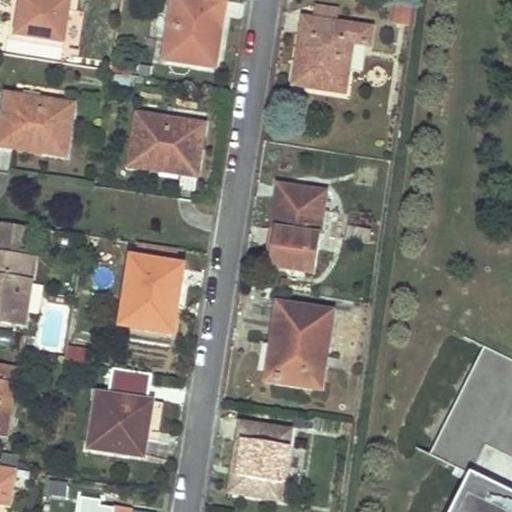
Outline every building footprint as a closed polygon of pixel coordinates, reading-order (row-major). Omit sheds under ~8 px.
[(22,0),(22,2),(28,3),(23,37),(64,44),(70,0),(22,0)] [(223,0),(172,0),(164,60),(215,68),(219,45),(216,44),(223,0)] [(28,3),(22,2),(17,36),(23,37),(28,3)] [(393,3),(392,23),(409,24),(410,4),(393,3)] [(372,28),(307,18),(301,62),(296,62),(293,85),(345,93),(353,43),(368,45),(372,28)] [(2,123),(0,133),(0,143),(43,150),(43,154),(66,157),(74,105),(6,94),(2,123)] [(202,141),(204,125),(137,114),(129,167),(152,171),(153,167),(197,174),(202,141)] [(326,193),(278,186),(272,230),(275,231),(270,266),(270,268),(314,275),(317,251),(324,212),(326,193)] [(0,224),(0,255),(25,259),(30,229),(0,224)] [(0,255),(0,323),(24,328),(33,260),(25,259),(0,255)] [(180,266),(132,258),(121,326),(172,334),(176,309),(172,310),(180,266)] [(331,314),(279,306),(273,345),(280,347),(275,382),(320,388),(331,314)] [(275,382),(280,347),(273,345),(268,381),(275,382)] [(17,370),(0,367),(0,436),(7,438),(17,370)] [(97,394),(89,449),(144,458),(147,440),(138,439),(144,401),(97,394)] [(147,440),(153,403),(144,401),(138,439),(147,440)] [(290,432),(241,424),(238,442),(245,443),(240,476),(233,475),(230,493),(280,501),(290,432)] [(245,443),(238,442),(233,475),(240,476),(245,443)] [(511,511),(511,488),(471,468),(448,511),(511,511)] [(0,487),(12,489),(14,472),(0,469),(0,487)] [(0,502),(9,504),(12,489),(0,487),(0,502)]
